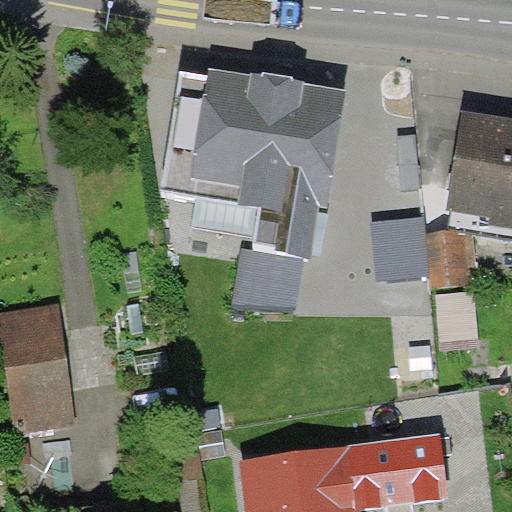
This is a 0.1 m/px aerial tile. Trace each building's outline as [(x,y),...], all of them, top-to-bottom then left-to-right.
[(328,213),(346,94),(210,73),(209,80),(180,75),(161,196),(260,211),(253,253),(310,262),(313,242),(317,211),(328,213)] [(458,194),(452,230),(511,240),(511,131),(470,124),(458,194)] [(429,277),(425,220),(375,224),(379,281),(429,277)] [(473,236),(430,238),(433,288),(476,285),(473,236)] [(245,251),(237,308),(298,309),(310,262),(253,253),(245,251)] [(59,311),(0,319),(0,345),(13,437),(76,427),(59,311)] [(442,441),(241,466),(246,511),(400,511),(450,506),(442,441)]
